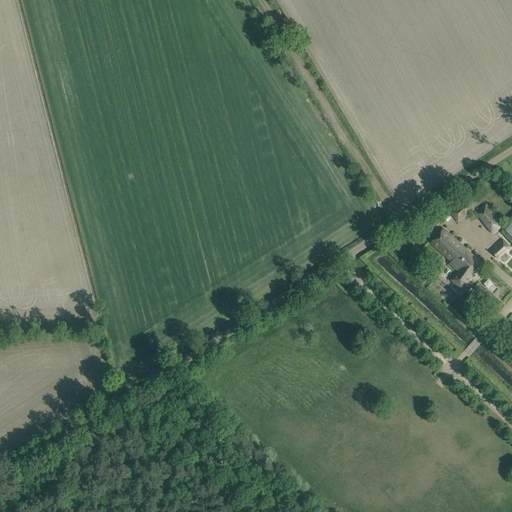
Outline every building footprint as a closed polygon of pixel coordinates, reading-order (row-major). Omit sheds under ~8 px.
[(466,200),(450,213),(458,222),(474,210),(466,200)] [(476,213),(480,218),(490,210),(486,205),(476,213)] [(503,226),(499,221),(489,229),(494,234),(503,226)] [(453,237),(452,238),(443,230),(431,243),(445,256),(451,262),(449,264),(457,272),(450,280),(461,291),(472,279),(472,274),(481,264),(453,237)] [(511,248),(503,239),(490,251),(498,260),(511,248)]
